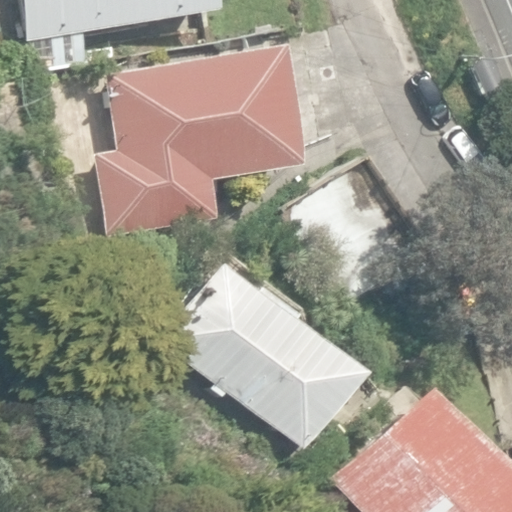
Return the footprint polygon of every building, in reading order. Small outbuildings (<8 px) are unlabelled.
[(10,0),(17,41),(203,12),(200,0),(10,0)] [(88,154),(101,236),(205,219),(199,180),(283,166),(264,47),(97,74),(109,150),(88,154)] [(280,208),(347,306),(420,256),(354,158),(280,208)] [(149,339),(294,448),(349,372),(267,312),(274,302),(253,287),(245,297),(202,266),(149,339)] [(322,479),(355,511),(511,511),(511,491),(409,390),(322,479)]
